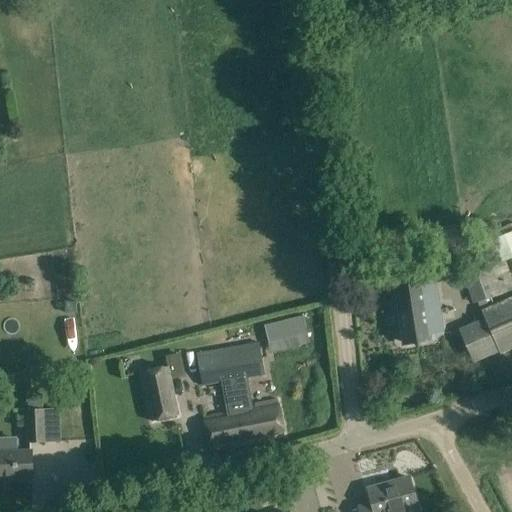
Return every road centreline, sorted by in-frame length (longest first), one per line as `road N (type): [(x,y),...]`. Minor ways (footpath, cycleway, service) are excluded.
road 1 (unclassified): [(356,443),(306,0)]
road 2 (unclassified): [(86,511),(356,443)]
